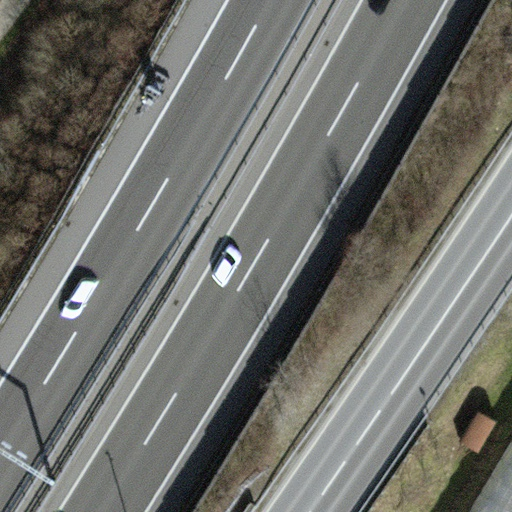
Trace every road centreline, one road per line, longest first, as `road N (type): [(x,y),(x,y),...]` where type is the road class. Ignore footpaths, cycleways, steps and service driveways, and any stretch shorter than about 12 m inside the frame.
road 1 (motorway): [(103,511),(405,0)]
road 2 (motorway): [(270,0),(0,455)]
road 3 (secondary): [(511,211),(304,511)]
